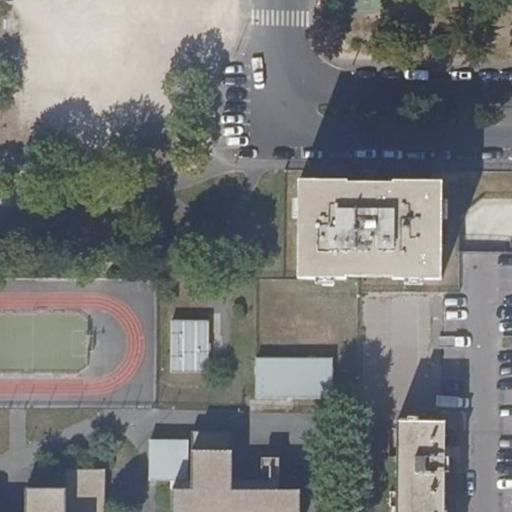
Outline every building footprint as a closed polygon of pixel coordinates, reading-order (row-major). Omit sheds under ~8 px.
[(349,182),(299,182),(298,280),(350,280),(347,278),(393,278),(394,280),(442,281),(442,253),(443,184),(394,182),(393,185),(349,184),(349,182)] [(170,327),(169,378),(209,379),(209,327),(170,327)] [(331,362),(254,361),(253,400),(330,401),(331,362)] [(407,422),(397,422),(395,511),(445,511),(446,423),(440,423),(418,422),(407,422)] [(289,511),(290,493),(231,491),(232,434),(191,433),(191,491),(172,491),(171,511),(104,511),(105,471),(65,470),(64,490),(26,490),(25,511),(289,511)] [(188,442),(149,442),(148,482),(188,483),(188,442)]
